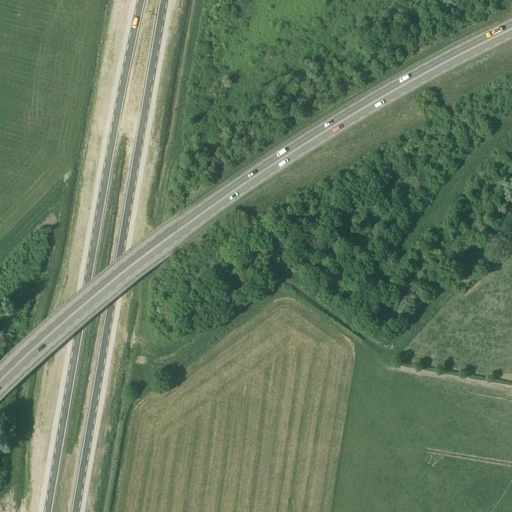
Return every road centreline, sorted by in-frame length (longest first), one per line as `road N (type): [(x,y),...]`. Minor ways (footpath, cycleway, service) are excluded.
road 1 (primary): [(0,382),(222,199),(373,102),(511,29)]
road 2 (primary): [(141,0),(47,511)]
road 3 (primary): [(77,511),(163,0)]
